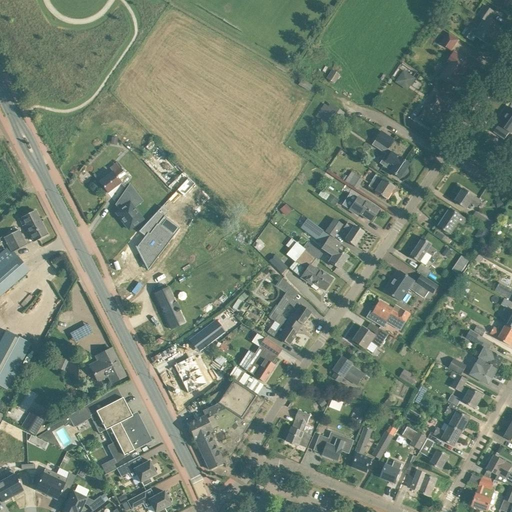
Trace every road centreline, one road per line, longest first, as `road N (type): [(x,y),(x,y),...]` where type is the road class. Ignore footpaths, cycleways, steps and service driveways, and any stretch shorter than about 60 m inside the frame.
road 1 (secondary): [(207,503),(0,89)]
road 2 (residential): [(257,462),(256,438),(444,156)]
road 3 (residential): [(398,511),(277,462),(257,462)]
road 4 (residential): [(441,511),(511,385)]
